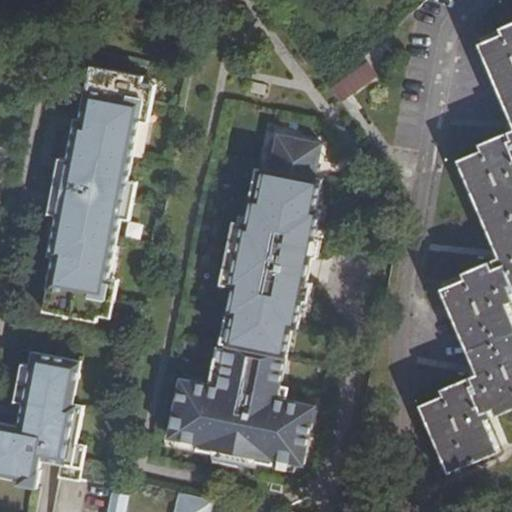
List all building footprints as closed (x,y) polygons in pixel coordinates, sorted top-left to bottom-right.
[(511,313),(507,300),(511,298),(511,41),(490,51),(511,106),(511,140),(486,150),(489,156),(465,166),(505,266),(496,270),(492,263),(464,274),(466,278),(442,288),(482,386),(473,389),(470,382),(443,393),(445,398),(421,408),(447,472),(498,452),(484,416),(493,413),(494,418),(511,410),(511,313)] [(370,59),(333,89),(345,104),(382,74),(370,59)] [(76,120),(69,160),(58,215),(50,255),(55,256),(44,311),(98,320),(99,314),(101,296),(105,297),(109,278),(121,216),(125,199),(128,182),(140,119),(144,101),(140,100),(143,82),(144,75),(91,66),(81,121),(76,120)] [(157,84),(143,82),(140,100),(144,101),(154,102),(157,84)] [(150,121),(154,102),(144,101),(140,119),(150,121)] [(323,142),(281,134),(280,139),(275,138),(270,162),(275,163),(274,168),(266,167),(259,200),(255,198),(249,225),(253,225),(250,236),(247,236),(239,275),(243,276),(240,287),(235,315),(238,316),(232,346),(229,345),(220,387),(183,380),(171,439),(202,445),(200,450),(274,465),(275,460),(305,466),(316,412),(278,404),(293,333),(298,333),(323,208),(318,208),(324,178),(316,176),(323,142)] [(58,215),(69,160),(60,158),(49,213),(58,215)] [(266,167),(261,166),(255,198),(259,200),(266,167)] [(125,199),(134,201),(137,183),(128,182),(125,199)] [(125,199),(121,216),(131,218),(134,201),(125,199)] [(118,280),(109,278),(105,297),(115,298),(118,280)] [(101,296),(99,314),(112,317),(115,298),(105,297),(101,296)] [(235,315),(229,345),(232,346),(238,316),(235,315)] [(0,421),(0,434),(76,449),(77,450),(78,444),(85,405),(74,404),(82,361),(34,352),(32,365),(25,402),(20,426),(0,421)] [(16,401),(25,402),(32,365),(23,363),(16,401)] [(70,477),(76,449),(0,434),(0,474),(19,478),(22,463),(40,467),(42,456),(62,462),(60,475),(70,477)] [(76,449),(70,477),(81,479),(84,465),(74,463),(77,450),(76,449)] [(74,463),(84,465),(86,452),(77,450),(74,463)] [(22,463),(19,478),(18,481),(38,485),(41,467),(40,467),(22,463)] [(179,494),(177,511),(216,511),(217,496),(179,494)]
